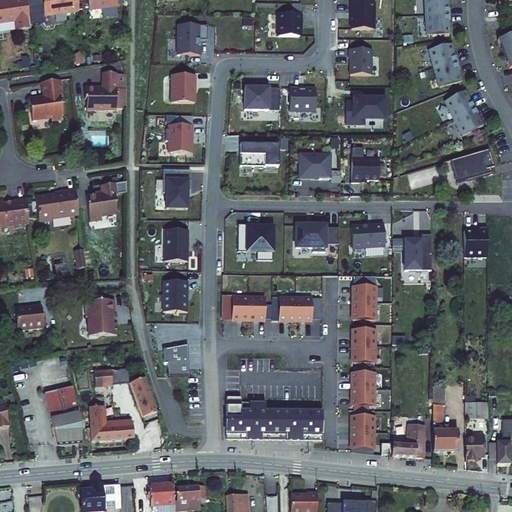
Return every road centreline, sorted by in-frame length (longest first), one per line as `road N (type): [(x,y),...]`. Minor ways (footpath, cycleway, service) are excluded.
road 1 (residential): [(211,205),(511,208)]
road 2 (tertiary): [(511,489),(214,461)]
road 3 (residential): [(211,205),(222,71),(316,62),(324,0)]
road 4 (tertiary): [(214,461),(0,477)]
road 5 (residential): [(209,346),(211,205)]
road 6 (residential): [(511,121),(481,51),(475,0)]
road 7 (residential): [(209,346),(331,346)]
